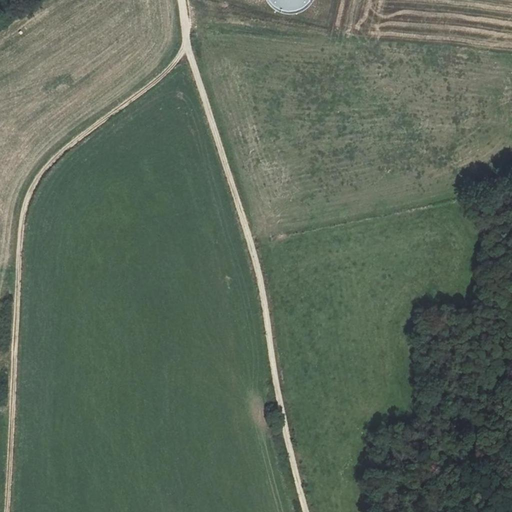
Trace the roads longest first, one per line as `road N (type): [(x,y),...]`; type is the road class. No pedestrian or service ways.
road 1 (track): [(8,511),(22,227),(31,191),(51,160),(163,78),(187,47)]
road 2 (track): [(187,47),(257,265),(283,428),(307,511)]
